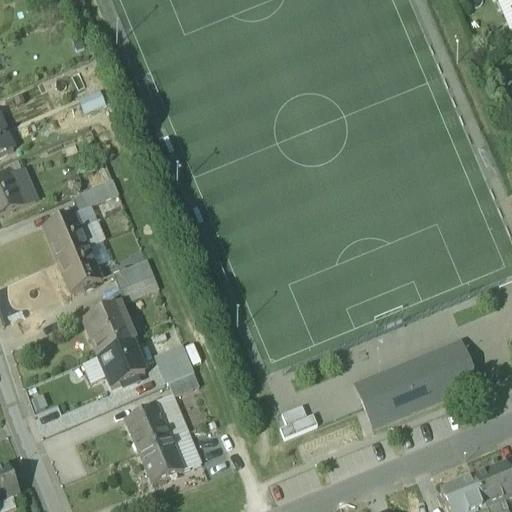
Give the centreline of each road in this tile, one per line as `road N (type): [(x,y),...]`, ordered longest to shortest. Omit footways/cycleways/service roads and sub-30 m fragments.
road 1 (residential): [(305,511),(511,425)]
road 2 (residential): [(0,371),(55,511)]
